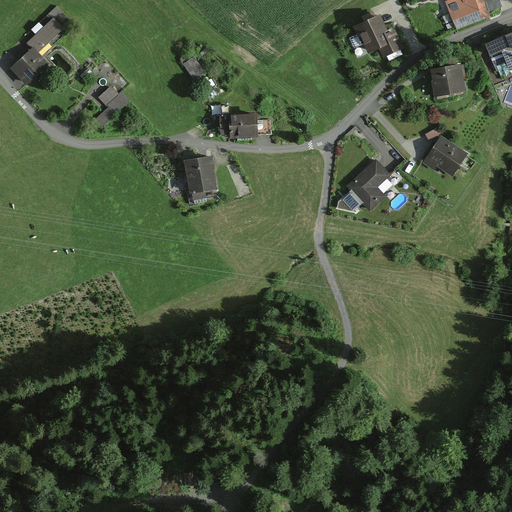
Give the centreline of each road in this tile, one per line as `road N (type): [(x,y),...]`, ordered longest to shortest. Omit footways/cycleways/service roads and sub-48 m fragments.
road 1 (unclassified): [(511,14),(419,56),(341,130),(298,147),(72,143),(0,77)]
road 2 (track): [(326,140),(319,250),(349,335)]
